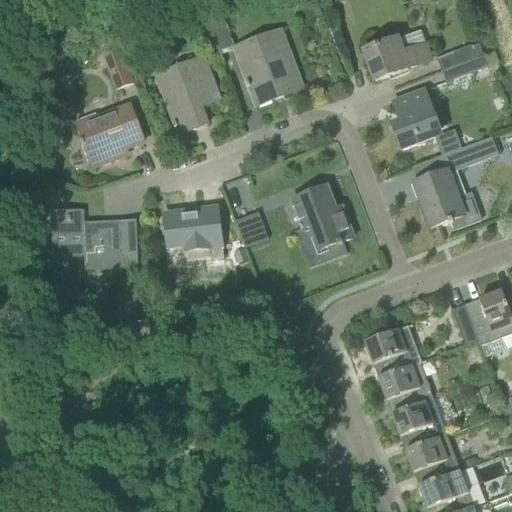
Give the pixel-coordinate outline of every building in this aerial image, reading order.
[(460,0),(451,0),(457,15),(465,12),(460,0)] [(214,56),(231,49),(218,15),(200,22),(214,56)] [(301,91),(288,58),(279,32),(231,50),(247,91),(249,90),(256,109),(301,91)] [(425,48),(403,56),(397,42),(363,54),(375,84),(430,63),(425,48)] [(478,47),(470,50),(475,62),(482,59),(478,47)] [(441,74),(475,62),(470,50),(470,48),(436,61),(441,74)] [(113,93),(133,85),(120,52),(100,59),(113,93)] [(219,103),(212,84),(202,58),(153,76),(174,131),(175,130),(178,138),(206,127),(198,106),(217,99),(218,103),(219,103)] [(445,86),(486,70),(482,59),(475,62),(441,74),(445,86)] [(401,154),(441,138),(424,93),(392,105),(397,117),(399,117),(402,124),(391,128),(401,154)] [(143,145),(136,126),(128,105),(73,126),(82,150),(84,149),(92,170),(113,162),(111,157),(143,145)] [(461,152),(450,156),(457,173),(498,157),(492,140),(461,152)] [(470,197),(456,203),(445,175),(413,187),(414,188),(418,186),(423,199),(418,201),(430,232),(448,225),(448,227),(452,226),(454,233),(480,223),(470,197)] [(220,188),(236,222),(258,212),(242,178),(220,188)] [(327,190),(291,203),(302,231),(309,228),(319,253),(342,245),(353,241),(341,210),(335,212),(327,190)] [(222,253),(220,231),(217,211),(216,211),(217,215),(183,219),(182,215),(163,217),(164,226),(162,226),(166,260),(207,255),(208,269),(224,267),(222,253)] [(95,225),(84,226),(83,213),(51,215),(53,262),(83,261),(83,274),(138,273),(135,224),(120,224),(120,230),(96,232),(95,225)] [(245,251),(267,242),(257,216),(235,225),(245,251)] [(232,253),(243,250),(240,238),(230,241),(232,253)] [(137,294),(124,295),(125,303),(138,303),(137,294)] [(478,349),(511,336),(511,324),(501,295),(478,303),(480,309),(467,314),(465,308),(478,344),(477,345),(478,349)] [(511,324),(511,296),(503,300),(501,295),(511,324)] [(465,349),(477,345),(478,344),(465,308),(451,313),(465,349)] [(378,381),(421,366),(407,330),(364,346),(378,381)] [(421,366),(378,381),(386,404),(392,402),(397,416),(434,402),(421,366)] [(397,416),(391,418),(400,440),(406,438),(411,452),(447,438),(434,402),(397,416)] [(424,487),(460,474),(447,438),(411,452),(405,454),(413,476),(419,474),(424,487)] [(506,470),(511,468),(511,456),(502,460),(506,470)] [(473,460),(462,464),(465,471),(476,467),(473,460)] [(433,511),(468,511),(474,510),(460,474),(424,487),(418,489),(426,511),(427,511),(433,510),(433,511)]
